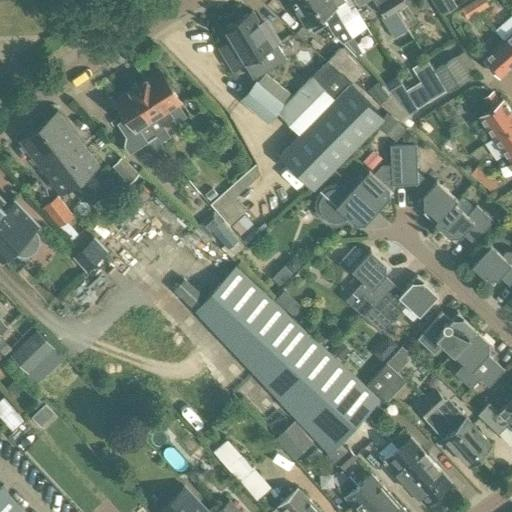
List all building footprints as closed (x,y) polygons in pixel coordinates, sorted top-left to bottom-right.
[(324,25),(309,0),(287,0),(304,26),(307,24),(312,32),(324,25)] [(309,0),(324,25),(325,24),(331,33),(333,32),(340,43),(351,36),(340,19),(351,12),(343,0),(309,0)] [(410,38),(386,0),(354,0),(357,5),(364,0),(372,0),(383,18),(384,17),(401,44),(410,38)] [(386,0),(410,38),(413,37),(396,10),(406,4),(403,0),(386,0)] [(453,0),(431,0),(440,15),(441,14),(442,15),(457,6),(453,0)] [(477,0),(473,3),(478,12),(487,22),(497,14),(489,5),(485,0),(477,0)] [(478,12),(473,3),(462,10),(467,18),(478,12)] [(236,20),(265,69),(284,58),(275,43),(279,40),(269,25),(262,30),(251,11),(236,20)] [(265,69),(236,20),(221,29),(232,49),(222,55),(231,70),(242,63),(251,78),(265,69)] [(511,32),(503,40),(511,49),(511,32)] [(511,61),(511,49),(503,40),(482,58),(497,75),(511,61)] [(333,54),(327,60),(352,81),(353,80),(362,71),(339,48),(333,54)] [(433,70),(447,91),(477,72),(464,50),(433,70)] [(350,83),(352,81),(327,60),(311,76),(334,98),(350,83)] [(167,110),(171,116),(174,122),(184,116),(176,103),(179,102),(158,69),(146,77),(167,110)] [(254,81),(240,98),(268,122),(277,111),(298,133),(277,154),(312,188),(384,117),(350,83),(334,98),(311,76),(291,95),(282,104),(269,93),(277,84),(264,73),(256,83),(254,81)] [(436,74),(422,83),(433,100),(447,91),(436,74)] [(146,77),(125,90),(154,135),(159,142),(168,136),(163,129),(159,123),(171,116),(167,110),(146,77)] [(408,114),(417,108),(401,83),(387,91),(408,114)] [(291,95),(277,84),(269,93),(282,104),(291,95)] [(154,135),(125,90),(113,98),(124,117),(115,122),(124,137),(123,147),(126,152),(128,152),(129,153),(145,143),(144,141),(154,135)] [(494,137),(511,124),(511,113),(501,99),(498,101),(492,91),(483,97),(489,107),(479,115),(494,137)] [(37,124),(79,178),(98,163),(55,109),(37,124)] [(389,115),(380,125),(393,138),(403,128),(389,115)] [(79,178),(37,124),(18,139),(60,193),(79,178)] [(511,156),(511,124),(494,137),(509,159),(511,156)] [(453,202),(457,199),(436,180),(432,184),(416,171),(415,143),(402,144),(404,184),(415,184),(416,184),(416,193),(420,197),(417,201),(426,209),(422,212),(434,223),(453,202)] [(368,169),(357,180),(382,203),(392,191),(388,188),(391,185),(404,184),(402,144),(389,145),(390,164),(381,164),(373,173),(368,169)] [(227,161),(239,173),(249,163),(237,151),(227,161)] [(121,156),(120,157),(112,166),(129,183),(139,173),(121,156)] [(480,181),(487,172),(478,164),(470,173),(480,181)] [(497,181),(487,172),(480,181),(490,190),(497,181)] [(382,203),(357,180),(347,192),(343,189),(339,188),(335,187),(330,188),(327,190),(323,193),(319,189),(318,190),(322,194),(320,197),(318,202),(318,206),(319,210),(321,214),(323,218),(327,220),(331,222),(335,222),(340,221),(343,220),(344,219),(347,217),(359,228),(382,203)] [(218,194),(213,187),(204,193),(210,200),(218,194)] [(57,195),(42,207),(58,228),(73,216),(57,195)] [(460,209),(453,202),(434,223),(454,241),(462,233),(472,242),(493,220),(476,205),(467,215),(460,209)] [(13,250),(16,253),(21,254),(25,255),(29,253),(35,247),(37,243),(38,238),(36,234),(33,231),(31,228),(35,224),(20,208),(14,213),(7,205),(3,209),(0,206),(0,256),(10,247),(13,250)] [(501,205),(493,214),(498,219),(506,210),(501,205)] [(237,239),(215,214),(207,222),(212,228),(210,229),(227,247),(237,239)] [(507,284),(511,278),(511,249),(506,250),(501,255),(490,244),(471,265),(491,283),(499,275),(507,284)] [(85,269),(100,255),(90,245),(86,245),(74,257),(85,269)] [(10,247),(0,256),(0,257),(15,274),(26,264),(16,253),(13,250),(10,247)] [(373,304),(393,283),(384,274),(390,268),(370,249),(351,269),(362,280),(356,287),(373,304)] [(284,264),(292,272),(301,263),(296,259),(289,259),(284,264)] [(280,283),(292,272),(284,264),(273,275),(280,283)] [(194,309),(329,451),(378,397),(235,265),(194,309)] [(393,283),(373,304),(363,315),(380,331),(391,320),(406,303),(418,314),(437,294),(417,275),(402,291),(393,283)] [(283,309),(292,299),(283,290),(274,300),(283,309)] [(452,353),(475,329),(457,312),(450,319),(441,311),(417,338),(433,353),(442,343),(452,353)] [(493,345),(475,329),(452,353),(463,363),(454,372),(470,387),(479,378),(488,386),(504,369),(486,353),(493,345)] [(54,347),(36,330),(9,356),(28,373),(54,347)] [(10,347),(2,337),(0,338),(0,351),(2,354),(10,347)] [(402,348),(391,359),(402,369),(412,357),(402,348)] [(384,399),(387,399),(405,380),(386,363),(367,384),(384,399)] [(6,389),(16,400),(24,393),(14,382),(6,389)] [(434,388),(425,397),(477,455),(488,444),(464,416),(464,417),(446,396),(444,398),(434,388)] [(0,417),(7,425),(18,415),(0,394),(0,417)] [(34,408),(41,401),(36,396),(29,403),(34,408)] [(511,396),(497,410),(482,396),(471,408),(498,433),(508,423),(511,426),(511,396)] [(477,455),(425,397),(415,405),(423,414),(422,416),(441,437),(465,465),(477,455)] [(289,455),(310,438),(291,414),(270,431),(289,455)] [(397,448),(436,492),(449,480),(410,437),(397,448)] [(251,467),(225,440),(211,452),(237,480),(238,480),(255,499),(269,487),(251,467)] [(338,443),(327,454),(334,461),(335,462),(336,463),(347,452),(338,443)] [(436,492),(397,448),(384,460),(423,503),(436,492)] [(347,452),(336,463),(344,471),(356,459),(348,451),(347,452)] [(355,486),(379,511),(403,511),(369,473),(355,486)] [(24,511),(0,484),(0,511),(24,511)] [(207,511),(206,510),(183,486),(156,511),(207,511)] [(320,511),(297,486),(283,498),(295,511),(320,511)] [(379,511),(355,486),(343,496),(357,511),(379,511)] [(295,511),(283,498),(268,511),(295,511)] [(212,504),(206,510),(207,511),(242,511),(230,499),(218,510),(212,504)]
